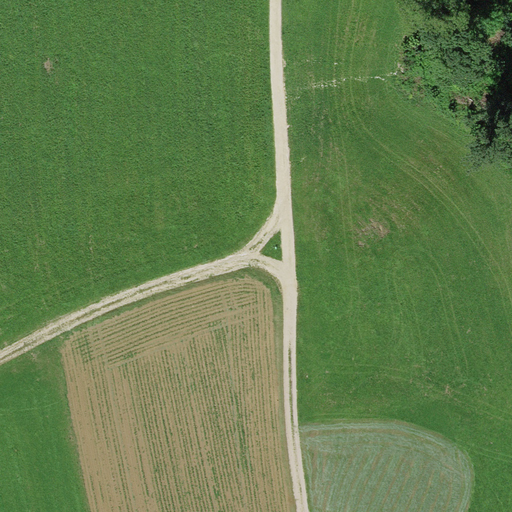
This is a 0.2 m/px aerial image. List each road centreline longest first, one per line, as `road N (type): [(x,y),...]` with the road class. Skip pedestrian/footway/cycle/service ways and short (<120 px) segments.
road 1 (track): [(277,0),(295,357),(314,511)]
road 2 (track): [(289,234),(0,363)]
